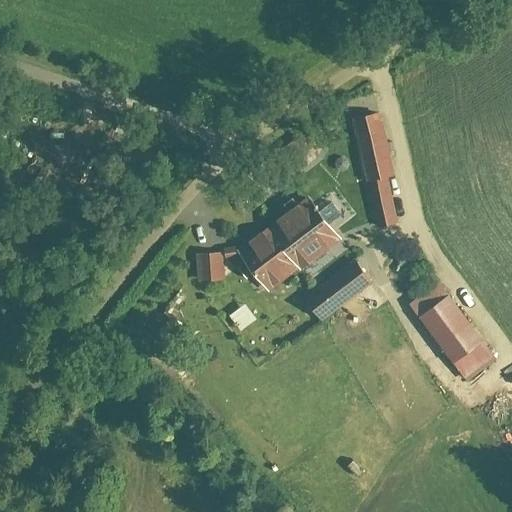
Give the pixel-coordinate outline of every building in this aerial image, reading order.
[(377,106),(351,112),(377,224),(397,219),(386,173),(392,171),(377,106)] [(150,165),(157,136),(144,134),(138,162),(150,165)] [(255,174),(267,190),(315,154),(303,138),(255,174)] [(308,190),(236,246),(247,260),(237,268),(246,279),(255,272),(268,289),(341,232),(308,190)] [(222,250),(194,252),(196,278),(224,276),(222,250)] [(351,255),(301,294),(320,319),(370,280),(351,255)] [(437,276),(406,299),(461,374),(492,351),(437,276)] [(229,314),(241,330),(256,317),(245,302),(229,314)]
